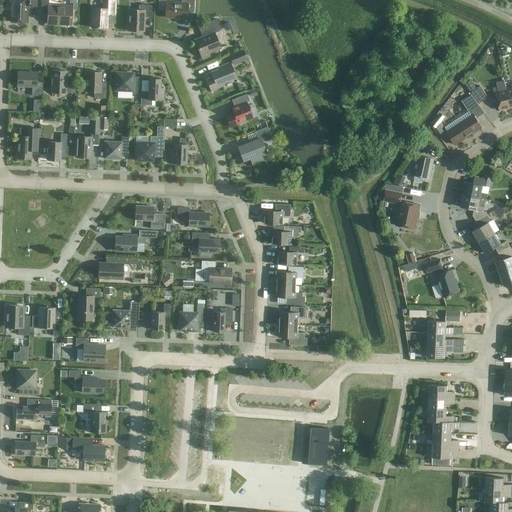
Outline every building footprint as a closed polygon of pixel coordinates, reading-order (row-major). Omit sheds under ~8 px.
[(36,0),(12,0),(11,22),(27,23),(28,6),(36,6),(36,0)] [(48,0),(41,0),(41,14),(48,14),(47,24),(71,25),(72,7),(49,6),(48,0)] [(116,1),(103,0),(102,9),(92,8),(91,28),(97,28),(99,28),(107,28),(108,14),(115,15),(116,1)] [(188,12),(194,12),(194,0),(181,0),(181,3),(166,3),(165,18),(187,19),(188,12)] [(152,6),(139,5),(139,11),(129,10),(128,31),(143,32),(144,17),(151,18),(152,6)] [(211,56),(210,57),(209,53),(220,48),(214,33),(221,30),(217,19),(204,24),(208,35),(195,40),(203,60),(202,60),(211,57),(211,56)] [(232,29),(229,22),(223,25),(227,32),(232,29)] [(229,55),(233,66),(248,60),(243,50),(229,55)] [(236,78),(237,83),(238,83),(230,63),(223,66),(223,68),(211,73),(213,78),(207,81),(212,93),(211,91),(222,86),(221,84),(236,78)] [(66,71),(53,70),(52,93),(65,94),(65,93),(75,93),(76,78),(75,78),(75,80),(66,79),(66,71)] [(101,72),(87,72),(87,92),(94,92),(94,98),(106,98),(106,85),(100,85),(101,72)] [(32,96),(42,96),(43,83),(37,82),(37,74),(18,73),(17,86),(32,86),(32,96)] [(133,74),(116,73),(115,90),(132,91),(132,94),(139,94),(140,82),(133,82),(133,74)] [(161,79),(149,78),(148,92),(141,91),(141,105),(152,105),(152,100),(163,101),(164,89),(160,88),(161,79)] [(511,108),(507,90),(504,80),(497,82),(498,87),(493,88),(494,93),(496,93),(500,111),(511,108)] [(480,86),(471,92),(480,104),(488,97),(480,86)] [(248,91),(251,98),(257,95),(255,88),(248,91)] [(226,117),(230,128),(238,124),(252,118),(246,102),(249,101),(246,94),(232,100),(234,107),(231,108),(234,114),(226,117)] [(462,101),(468,111),(479,104),(472,94),(462,101)] [(101,117),(105,117),(105,106),(96,106),(95,117),(100,117),(101,117)] [(130,112),(135,117),(139,112),(135,108),(130,112)] [(440,113),(431,124),(436,128),(445,117),(440,113)] [(482,127),(474,115),(447,132),(455,145),(482,127)] [(99,142),(100,117),(91,117),(90,137),(77,136),(76,157),(90,158),(91,145),(92,145),(93,142),(99,142)] [(101,117),(100,129),(107,130),(108,117),(105,117),(101,117)] [(176,128),(177,120),(164,119),(163,127),(176,128)] [(163,127),(157,127),(157,137),(151,136),(150,143),(136,143),(135,160),(152,161),(153,152),(162,153),(163,127)] [(272,139),(267,127),(255,132),(258,140),(238,148),(243,162),(250,159),(253,165),(263,161),(261,155),(266,152),(262,143),(272,139)] [(32,144),(38,144),(39,129),(25,128),(24,137),(17,136),(16,159),(31,159),(32,144)] [(67,134),(61,134),(61,143),(41,142),(40,154),(47,154),(47,160),(60,161),(61,146),(66,146),(67,134)] [(104,159),(121,159),(121,155),(128,155),(129,137),(122,137),(122,142),(105,141),(104,159)] [(177,164),(186,164),(187,145),(184,145),(185,139),(180,138),(179,145),(174,145),(174,156),(173,156),(170,159),(175,166),(177,164)] [(432,147),(421,138),(415,144),(426,153),(432,147)] [(429,179),(434,159),(418,156),(416,168),(414,167),(412,175),(415,176),(414,180),(415,182),(421,183),(423,182),(424,177),(429,179)] [(397,182),(405,184),(408,176),(400,173),(397,182)] [(486,186),(488,179),(475,176),(473,183),(466,182),(463,194),(480,198),(487,199),(488,194),(482,193),(483,186),(486,186)] [(402,193),(386,190),(384,201),(400,204),(396,225),(416,229),(420,205),(401,201),(402,193)] [(478,210),(480,198),(463,194),(460,207),(474,210),(473,216),(476,221),(487,215),(486,212),(478,210)] [(291,205),(279,204),(279,211),(266,211),(265,218),(263,220),(265,222),(265,224),(283,224),(284,216),(291,217),(291,205)] [(151,229),(164,229),(165,214),(153,214),(154,207),(136,206),(135,220),(151,221),(151,229)] [(196,226),(208,227),(208,213),(189,212),(190,208),(177,208),(177,221),(183,221),(183,218),(189,218),(188,227),(196,228),(196,226)] [(480,243),(495,233),(489,222),(491,221),(487,215),(476,221),(480,227),(473,231),(480,243)] [(302,227),(287,226),(287,232),(274,231),(274,238),(272,240),(273,242),(273,244),(291,245),(292,237),(299,237),(299,233),(302,233),(302,227)] [(145,238),(157,238),(157,231),(139,230),(139,237),(137,237),(137,236),(129,236),(129,237),(115,237),(115,251),(136,252),(136,243),(144,244),(145,238)] [(204,233),(192,233),(192,243),(199,243),(198,252),(218,253),(219,240),(204,239),(204,233)] [(499,254),(510,248),(507,241),(501,244),(495,233),(480,243),(486,254),(496,248),(499,254)] [(305,247),(292,246),(292,252),(280,251),(279,259),(277,260),(279,262),(279,264),(297,265),(297,252),(305,253),(305,247)] [(500,274),(511,270),(511,250),(510,248),(499,254),(502,260),(496,262),(500,274)] [(406,255),(409,264),(417,261),(414,252),(406,255)] [(137,265),(138,258),(116,257),(116,263),(99,263),(98,278),(122,280),(123,264),(137,265)] [(443,268),(440,259),(425,264),(427,273),(435,270),(437,275),(436,275),(444,297),(460,292),(452,270),(444,273),(442,268),(443,268)] [(208,282),(231,283),(231,270),(215,269),(215,262),(202,261),(201,270),(204,270),(204,281),(209,281),(208,282)] [(304,278),(304,267),(292,267),(291,272),(279,272),(278,284),(296,285),(296,277),(304,278)] [(511,270),(500,274),(504,286),(511,284),(511,270)] [(161,280),(167,288),(174,283),(167,275),(161,280)] [(296,293),(296,285),(278,284),(278,297),(290,297),(290,305),(305,305),(305,298),(303,298),(303,293),(296,293)] [(100,289),(86,288),(86,296),(78,296),(77,320),(93,320),(94,298),(100,298),(100,289)] [(137,302),(130,302),(129,311),(113,310),(112,327),(129,328),(129,318),(136,319),(137,302)] [(171,304),(164,304),(164,312),(152,312),(151,329),(163,330),(164,316),(170,317),(171,304)] [(205,304),(197,304),(197,314),(180,313),(179,330),(197,331),(197,320),(204,321),(205,304)] [(23,307),(7,306),(6,327),(18,327),(18,335),(29,335),(30,323),(23,323),(23,307)] [(39,313),(35,317),(32,317),(32,328),(53,329),(53,336),(59,336),(60,320),(54,320),(55,308),(49,308),(47,306),(45,308),(39,307),(39,313)] [(306,318),(306,307),(294,307),(294,313),(281,312),(280,325),(298,325),(299,318),(306,318)] [(232,309),(221,308),(220,312),(213,312),(212,331),(225,332),(225,320),(232,321),(232,309)] [(460,311),(447,311),(446,321),(460,322),(460,311)] [(453,334),(454,328),(446,327),(446,321),(439,321),(429,320),(428,333),(446,333),(453,334)] [(298,333),(298,325),(280,325),(280,337),(292,338),(292,345),(307,346),(307,338),(305,338),(305,333),(298,333)] [(446,339),(446,333),(428,333),(428,345),(447,345),(453,346),(464,346),(464,340),(453,339),(453,340),(446,339)] [(88,338),(76,338),(75,349),(84,349),(83,361),(104,362),(105,346),(88,345),(88,338)] [(16,359),(30,360),(31,346),(22,345),(22,351),(16,351),(16,359)] [(453,352),(453,346),(447,345),(428,345),(427,357),(445,358),(445,351),(453,352)] [(81,371),(69,370),(68,377),(74,377),(74,383),(82,383),(82,393),(103,394),(104,380),(90,379),(91,377),(82,377),(82,378),(80,378),(81,371)] [(35,371),(18,371),(17,388),(23,388),(23,395),(39,395),(39,388),(34,388),(35,371)] [(455,398),(455,392),(447,392),(448,386),(430,385),(429,397),(449,398),(455,398)] [(454,404),(455,398),(449,398),(429,397),(429,409),(447,410),(447,404),(454,404)] [(34,420),(34,413),(45,414),(45,416),(51,417),(51,400),(27,399),(27,406),(17,406),(16,419),(34,420)] [(101,405),(83,404),(83,405),(77,405),(77,412),(91,412),(90,432),(105,433),(106,413),(97,412),(97,405),(101,405)] [(446,416),(447,410),(429,409),(428,421),(434,422),(434,421),(454,422),(454,416),(446,416)] [(49,434),(58,434),(58,427),(57,427),(57,420),(52,420),(52,426),(49,426),(49,434)] [(460,422),(454,422),(434,421),(434,422),(434,433),(452,434),(452,428),(459,428),(460,422)] [(302,463),(327,465),(330,428),(305,426),(302,463)] [(451,440),(452,434),(434,433),(433,445),(459,446),(459,440),(451,440)] [(35,447),(44,447),(45,436),(31,435),(30,442),(15,441),(15,455),(35,455),(35,447)] [(71,438),(58,438),(58,445),(61,445),(61,449),(70,449),(71,438)] [(104,461),(105,446),(92,445),(92,439),(73,438),(72,449),(83,450),(82,460),(104,461)] [(458,452),(459,446),(433,445),(433,458),(441,458),(440,462),(450,462),(451,452),(458,452)] [(511,490),(511,485),(504,484),(504,478),(486,477),(486,490),(505,490),(511,490)] [(511,497),(511,490),(505,490),(486,490),(485,502),(491,502),(503,502),(503,496),(511,497)] [(30,511),(31,509),(33,510),(33,503),(19,502),(19,508),(8,508),(8,511),(30,511)] [(509,502),(503,502),(491,502),(485,502),(484,511),(511,511),(511,508),(509,509),(509,502)]
